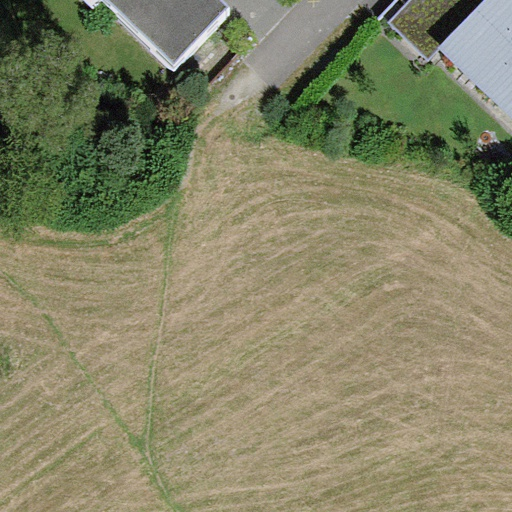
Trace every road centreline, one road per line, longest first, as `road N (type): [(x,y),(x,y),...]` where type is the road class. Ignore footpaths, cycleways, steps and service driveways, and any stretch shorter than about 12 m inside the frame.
road 1 (track): [(260,76),(230,94),(195,133),(179,198),(154,421),(170,496)]
road 2 (track): [(0,268),(45,314),(179,511)]
